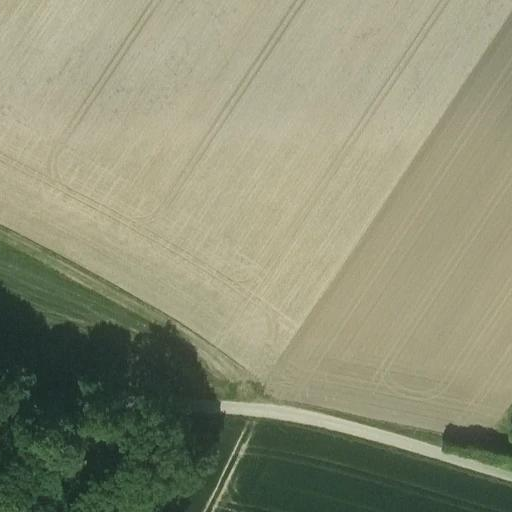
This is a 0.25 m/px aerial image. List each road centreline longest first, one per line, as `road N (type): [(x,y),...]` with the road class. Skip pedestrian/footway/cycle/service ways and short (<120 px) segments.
road 1 (unclassified): [(511,473),(281,410),(0,390)]
road 2 (track): [(0,237),(217,363),(247,387),(258,409)]
